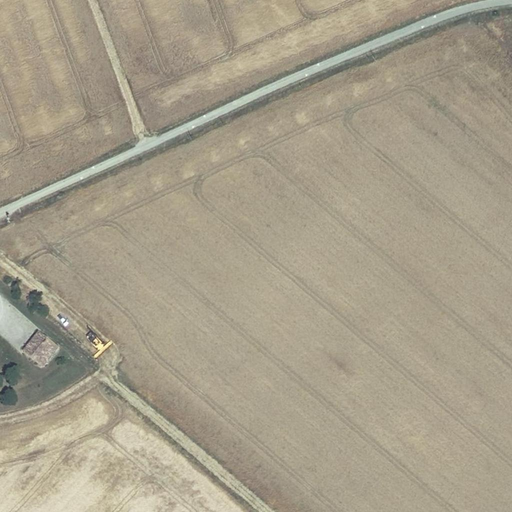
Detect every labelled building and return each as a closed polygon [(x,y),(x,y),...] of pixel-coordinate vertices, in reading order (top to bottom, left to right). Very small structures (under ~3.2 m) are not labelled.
[(121,276),(128,284),(134,278),(127,270),(121,276)] [(38,333),(24,354),(43,367),(56,346),(38,333)] [(447,363),(455,358),(451,350),(442,355),(447,363)] [(466,350),(457,358),(464,366),(474,358),(466,350)] [(472,390),(479,383),(465,368),(458,374),(472,390)]
